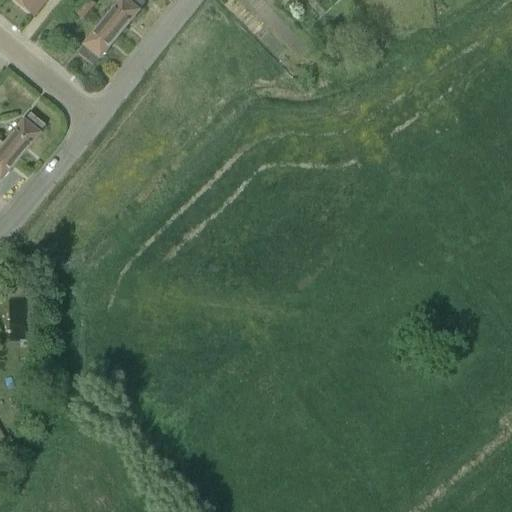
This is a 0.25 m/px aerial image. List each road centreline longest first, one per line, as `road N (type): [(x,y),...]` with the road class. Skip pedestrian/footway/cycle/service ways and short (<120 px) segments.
road 1 (residential): [(191,0),(91,127)]
road 2 (residential): [(91,127),(0,235)]
